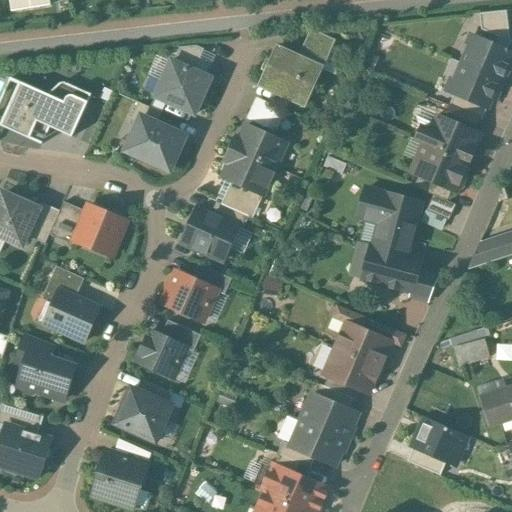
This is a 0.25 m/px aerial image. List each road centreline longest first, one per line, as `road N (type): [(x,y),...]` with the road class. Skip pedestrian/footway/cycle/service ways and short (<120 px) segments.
road 1 (residential): [(511,139),(355,511)]
road 2 (residential): [(150,206),(155,248),(109,354),(57,511)]
road 3 (residential): [(150,206),(187,181),(243,51)]
road 4 (residential): [(0,158),(113,182),(150,206)]
